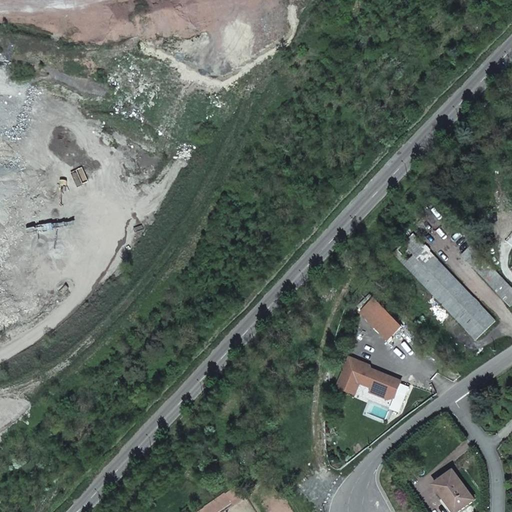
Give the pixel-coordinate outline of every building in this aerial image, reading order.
[(495,320),(412,234),(393,252),(476,339),(495,320)] [(511,304),(511,287),(471,245),(462,254),(511,306),(511,304)] [(376,298),(363,311),(389,339),(402,326),(376,298)] [(349,356),(336,385),(355,393),(359,381),(371,386),(394,396),(400,384),(401,381),(371,368),(369,365),(349,356)] [(408,387),(400,384),(394,396),(403,400),(408,387)] [(394,396),(371,386),(370,391),(387,398),(394,396)] [(453,470),(434,484),(445,499),(448,497),(458,511),(475,499),(453,470)] [(237,486),(226,493),(225,492),(222,494),(197,511),(215,511),(231,502),(231,503),(243,496),(237,486)] [(445,499),(443,501),(451,511),(456,511),(458,511),(448,497),(445,499)]
